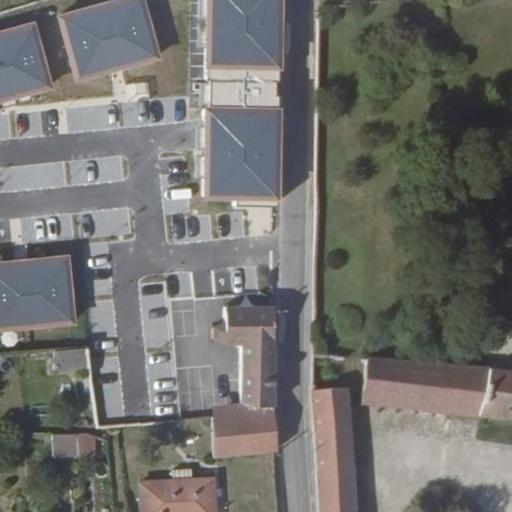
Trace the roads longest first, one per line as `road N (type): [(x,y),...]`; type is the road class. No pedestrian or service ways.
road 1 (tertiary): [(300,511),(294,399),(303,0)]
road 2 (unknown): [(511,463),(389,453)]
